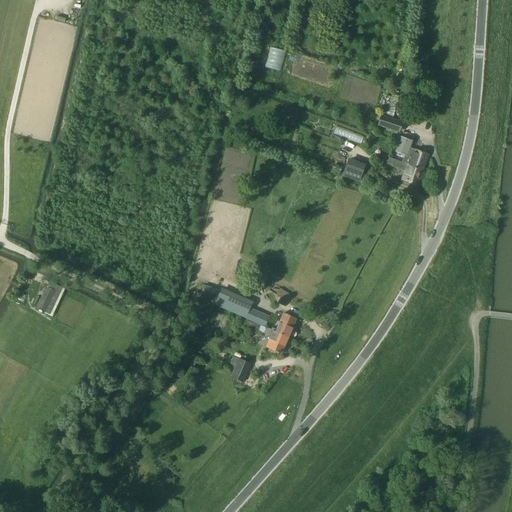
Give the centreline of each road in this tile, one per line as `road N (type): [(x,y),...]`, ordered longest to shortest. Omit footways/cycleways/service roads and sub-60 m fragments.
road 1 (unclassified): [(230,511),(350,376),(432,249),(467,164),(483,0)]
road 2 (unclassified): [(459,511),(476,319),(511,316)]
